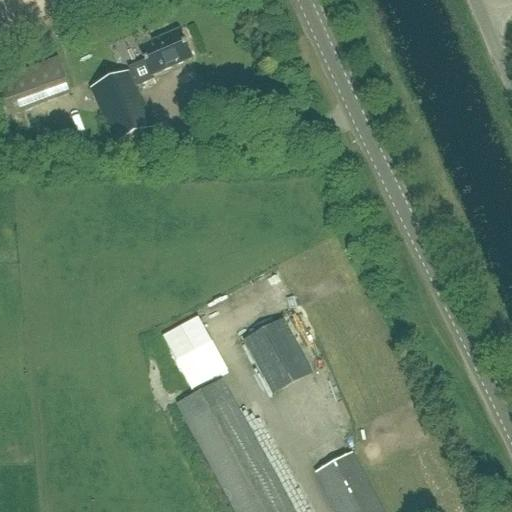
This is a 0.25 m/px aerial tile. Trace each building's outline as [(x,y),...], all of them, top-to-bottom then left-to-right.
[(192,61),(180,33),(139,51),(145,63),(128,70),(130,74),(91,91),(115,146),(155,129),(138,89),(155,82),(153,78),(192,61)] [(79,103),(68,80),(16,103),(24,121),(45,111),(47,117),(79,103)] [(246,345),(274,399),(314,378),(286,324),(246,345)] [(293,511),(225,384),(180,408),(235,511),(293,511)] [(381,511),(351,456),(316,475),(336,511),(381,511)]
